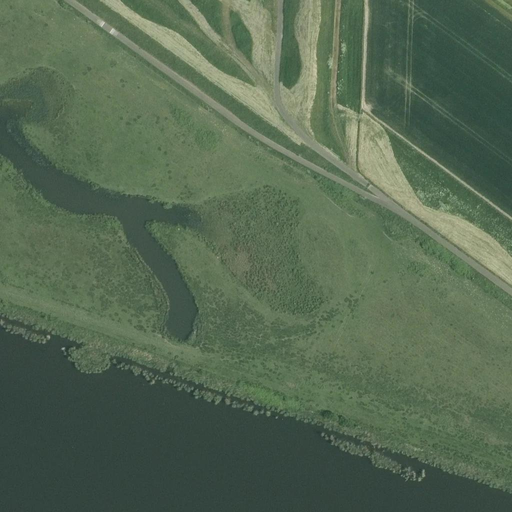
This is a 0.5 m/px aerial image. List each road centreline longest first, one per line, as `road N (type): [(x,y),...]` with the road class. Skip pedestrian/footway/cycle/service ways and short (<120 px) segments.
road 1 (unclassified): [(511,291),(390,207),(278,149),(67,0)]
road 2 (track): [(339,0),(333,123),(353,176)]
